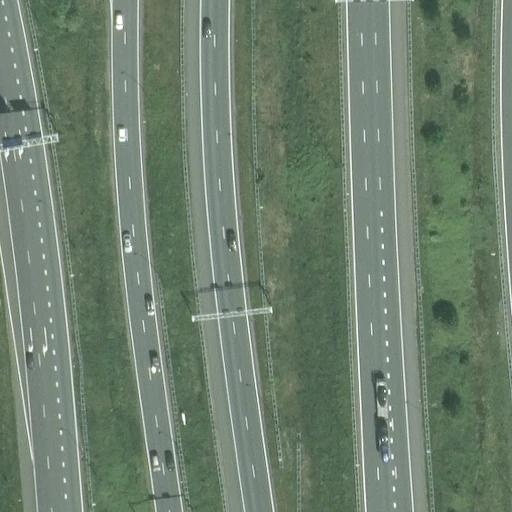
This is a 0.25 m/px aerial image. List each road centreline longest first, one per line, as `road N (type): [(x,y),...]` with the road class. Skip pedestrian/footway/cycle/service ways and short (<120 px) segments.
road 1 (trunk): [(125,0),(129,198),(169,511)]
road 2 (motorway): [(216,0),(218,187),(256,511)]
road 3 (motorway): [(388,511),(369,0)]
road 4 (motorway): [(0,29),(27,200),(50,511)]
